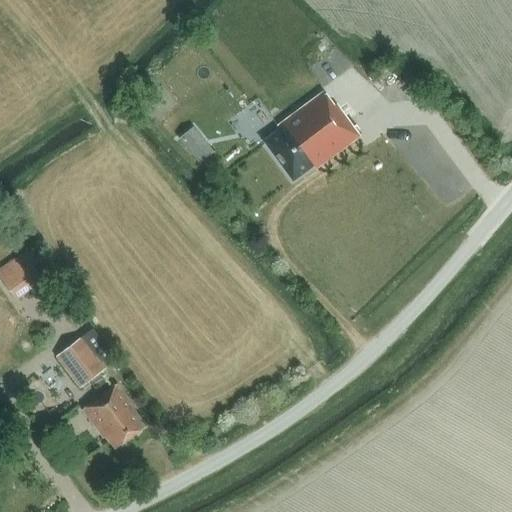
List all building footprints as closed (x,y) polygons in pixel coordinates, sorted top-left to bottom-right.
[(336,50),(309,69),(325,91),(352,72),(336,50)] [(315,169),(358,137),(335,105),(333,107),(323,93),(277,127),(279,130),(264,142),(293,181),(313,166),(315,169)] [(407,155),(431,138),(414,115),(390,132),(407,155)] [(193,128),(180,139),(199,162),(212,152),(193,128)] [(43,281),(22,251),(0,267),(0,281),(14,301),(43,281)] [(80,387),(104,368),(82,339),(57,357),(80,387)] [(115,449),(144,427),(131,410),(134,408),(116,384),(82,410),(103,438),(106,436),(115,449)]
